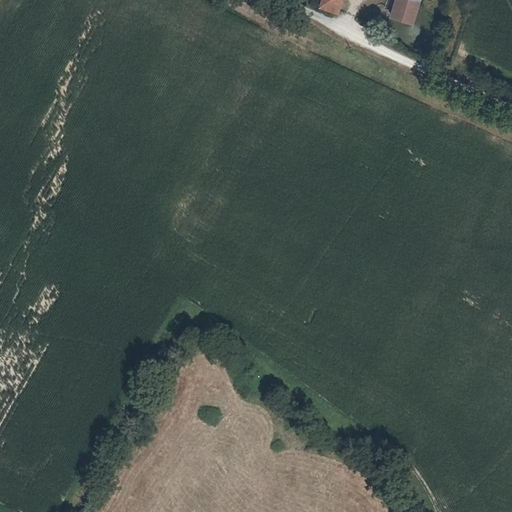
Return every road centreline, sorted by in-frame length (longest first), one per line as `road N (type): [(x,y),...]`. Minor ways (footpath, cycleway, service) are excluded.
road 1 (track): [(391,54),(511,111)]
road 2 (unclassified): [(275,0),(391,54)]
